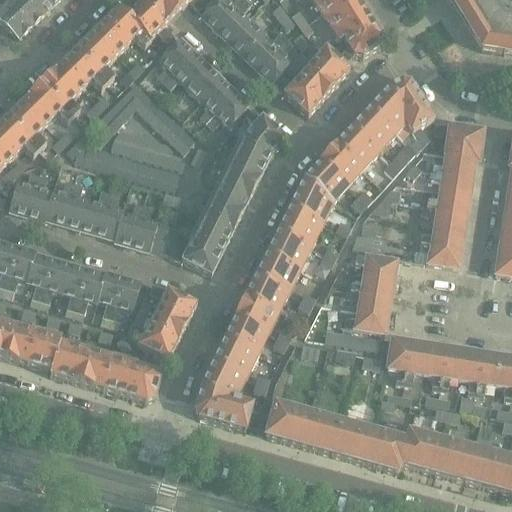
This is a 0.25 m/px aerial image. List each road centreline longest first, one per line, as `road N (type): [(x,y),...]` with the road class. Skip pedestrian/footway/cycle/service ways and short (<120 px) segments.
road 1 (residential): [(446,511),(162,434)]
road 2 (tertiary): [(244,511),(0,443)]
road 3 (residential): [(218,301),(157,270),(0,228)]
road 4 (residential): [(464,332),(499,117)]
road 5 (residential): [(311,143),(156,0)]
road 6 (residential): [(218,301),(287,167),(311,143)]
road 7 (residential): [(162,434),(0,391)]
road 8 (tertiary): [(0,467),(154,511)]
road 9 (residential): [(162,434),(175,384),(218,301)]
road 10 (residential): [(311,143),(375,81),(412,61)]
